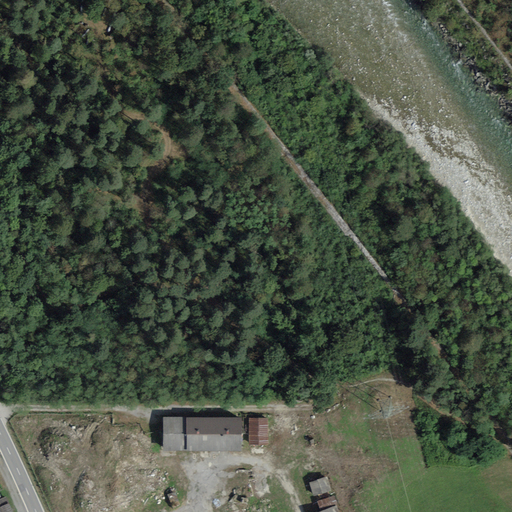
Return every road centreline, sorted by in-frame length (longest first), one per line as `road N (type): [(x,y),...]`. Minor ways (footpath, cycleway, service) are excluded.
road 1 (track): [(409,380),(321,383),(265,407),(0,400)]
road 2 (track): [(409,380),(511,450)]
